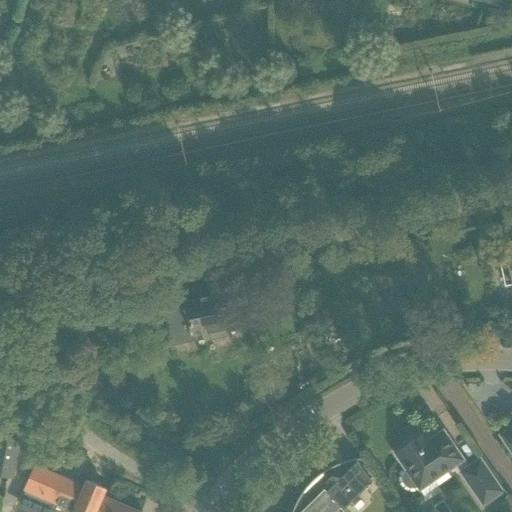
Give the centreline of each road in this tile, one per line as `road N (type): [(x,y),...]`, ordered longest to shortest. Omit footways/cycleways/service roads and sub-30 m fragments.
road 1 (unclassified): [(511,198),(116,281),(39,283)]
road 2 (unclassified): [(213,510),(240,471),(332,401),(431,363),(511,360)]
road 3 (unclassified): [(213,510),(76,431),(46,384),(39,283)]
